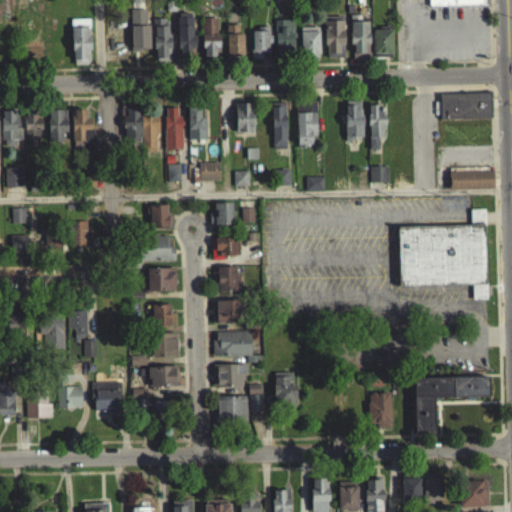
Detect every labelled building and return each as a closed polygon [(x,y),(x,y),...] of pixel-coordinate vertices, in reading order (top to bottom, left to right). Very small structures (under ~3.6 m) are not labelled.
[(427,0),(428,13),(484,12),(483,0),(427,0)] [(177,20),(176,64),(191,65),(192,20),(177,20)] [(324,65),(343,65),(342,23),(323,24),(324,65)] [(352,61),(362,61),(362,52),(368,51),(367,28),(358,29),(358,23),(348,23),(349,52),(352,52),(352,61)] [(201,64),(218,64),(217,25),(200,26),(201,64)] [(88,26),(70,26),(71,72),(89,71),(88,26)] [(153,66),(169,65),(168,26),(152,26),(153,66)] [(273,27),(274,62),(292,61),(292,27),(273,27)] [(225,68),(242,67),(242,41),(237,41),(237,32),(225,32),(225,68)] [(299,64),(318,64),(317,34),(299,35),(299,64)] [(250,35),(251,66),(262,66),(262,63),(268,63),(268,35),(250,35)] [(372,65),(391,65),(390,37),(371,38),(372,65)] [(439,127),(490,126),(489,100),(438,101),(439,127)] [(344,147),(361,146),(360,108),(343,108),(344,147)] [(284,109),(270,110),(271,156),(285,156),(284,109)] [(314,109),(294,110),(295,153),(314,152),(314,109)] [(252,139),(251,110),(233,111),(234,140),(252,139)] [(138,111),(121,111),(122,147),(131,147),(131,154),(138,153),(138,111)] [(382,112),(366,112),(367,156),(376,156),(376,144),(383,144),(382,112)] [(186,114),(187,147),(204,146),(203,113),(186,114)] [(181,156),(180,123),(176,123),(176,114),(162,114),(164,156),(181,156)] [(70,117),(71,151),(90,150),(89,116),(70,117)] [(65,140),(65,117),(46,117),(47,141),(65,140)] [(1,153),(19,153),(18,118),(0,118),(1,153)] [(24,119),(23,139),(37,140),(37,119),(24,119)] [(157,158),(156,122),(139,122),(140,158),(157,158)] [(255,155),(245,156),(246,166),(256,166),(255,155)] [(218,169),(197,170),(198,188),(219,188),(218,169)] [(179,189),(179,171),(165,172),(166,189),(179,189)] [(386,173),(368,174),(368,190),(387,190),(386,173)] [(23,193),(22,175),(3,176),(4,194),(23,193)] [(274,193),(288,192),(288,176),(273,177),(274,193)] [(247,178),(232,178),(232,193),(247,193),(247,178)] [(447,197),(492,197),(492,178),(447,179),(447,197)] [(95,182),(79,182),(78,195),(94,196),(95,182)] [(322,184),(303,184),(303,199),(322,198),(322,184)] [(213,232),(230,231),(230,210),(213,210),(213,232)] [(166,211),(147,212),(148,235),(167,234),(166,211)] [(10,216),(10,231),(24,230),(23,215),(10,216)] [(252,215),(239,215),(240,229),(252,229),(252,215)] [(396,234),(397,293),(471,292),(471,307),(485,307),(483,216),(469,217),(469,232),(396,234)] [(68,255),(89,255),(88,228),(68,228),(68,255)] [(43,257),(59,256),(58,242),(43,243),(43,257)] [(135,243),(136,269),(173,268),(173,254),(167,254),(167,242),(135,243)] [(9,260),(26,260),(26,243),(9,243),(9,260)] [(211,265),(237,264),(236,244),(210,245),(211,265)] [(237,298),(237,273),(215,274),(216,298),(237,298)] [(146,299),(174,298),(173,275),(145,275),(146,299)] [(238,307),(214,307),(214,330),(238,331),(238,307)] [(169,311),(150,312),(151,333),(173,333),(173,321),(169,321),(169,311)] [(85,345),(84,318),(66,318),(66,336),(73,336),(73,345),(85,345)] [(6,323),(6,337),(23,337),(22,322),(6,323)] [(61,357),(62,324),(38,324),(38,342),(43,342),(43,356),(61,357)] [(212,363),(249,363),(249,338),(212,338),(212,363)] [(150,365),(176,364),(175,340),(150,341),(150,365)] [(93,347),(81,347),(82,363),(94,363),(93,347)] [(144,364),(129,363),(128,372),(144,373),(144,364)] [(215,395),(243,394),(242,372),(215,372),(215,395)] [(147,393),(177,393),(176,373),(146,374),(147,393)] [(294,393),(290,393),(291,379),(272,379),(271,414),(293,415),(294,393)] [(412,385),(413,441),(433,441),(432,404),(488,403),(487,384),(412,385)] [(117,389),(91,390),(92,426),(103,425),(103,421),(118,420),(117,389)] [(56,416),(80,415),(79,394),(56,394),(56,416)] [(12,395),(0,395),(0,424),(13,425),(12,395)] [(50,425),(50,410),(46,410),(45,398),(24,398),(24,426),(50,425)] [(388,400),(365,400),(366,430),(374,430),(375,436),(389,436),(388,400)] [(252,409),(252,403),(247,404),(247,419),(260,419),(260,409),(252,409)] [(244,404),(215,404),(216,430),(245,429),(244,404)] [(168,427),(168,408),(151,407),(150,427),(168,427)] [(422,508),(442,508),(441,483),(421,483),(422,508)] [(419,510),(418,485),(399,486),(400,510),(419,510)] [(310,486),(309,511),(326,511),(327,486),(310,486)] [(381,511),(381,487),(363,487),(363,511),(381,511)] [(485,511),(486,488),(458,488),(457,511),(485,511)] [(336,511),(356,511),(356,490),(336,490),(336,511)] [(270,511),(288,511),(288,497),(270,497),(270,511)] [(256,511),(256,500),(237,501),(237,511),(256,511)]
